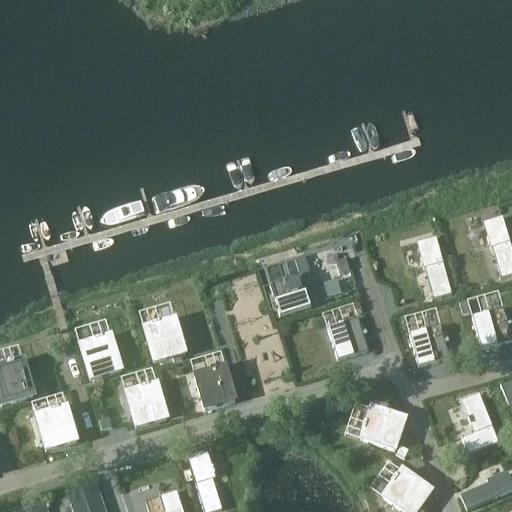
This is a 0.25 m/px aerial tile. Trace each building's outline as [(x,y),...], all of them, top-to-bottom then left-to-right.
[(502,222),(482,228),(484,233),(489,251),(491,250),(501,281),(511,277),(511,256),(503,227),(502,222)] [(435,243),(416,248),(417,253),(422,272),(424,271),(433,302),(450,297),(437,247),(435,243)] [(343,263),(336,265),(339,277),(346,275),(343,263)] [(299,277),(269,286),(272,296),(279,319),(309,309),(302,287),(299,277)] [(465,305),(459,306),(462,318),(468,316),(465,305)] [(501,311),(471,320),(473,328),(480,352),(510,344),(503,319),(501,311)] [(415,312),(398,315),(401,329),(417,326),(415,312)] [(357,320),(326,329),(337,363),(367,353),(357,320)] [(173,322),(143,331),(144,334),(153,365),(183,357),(174,325),(173,322)] [(438,329),(408,337),(410,346),(416,366),(417,370),(421,369),(447,361),(441,337),(438,329)] [(109,341),(78,350),(79,353),(88,384),(91,383),(119,374),(110,344),(109,341)] [(21,365),(0,370),(0,408),(31,399),(23,370),(21,365)] [(225,368),(194,376),(205,408),(235,401),(225,368)] [(511,385),(500,391),(511,421),(511,385)] [(155,387),(125,396),(133,424),(135,431),(165,422),(164,415),(155,387)] [(474,438),(461,443),(467,458),(497,446),(479,401),(462,408),(474,438)] [(65,412),(34,421),(44,455),(75,446),(65,412)] [(179,412),(171,415),(173,422),(181,420),(179,412)] [(404,424),(369,412),(357,446),(392,458),(404,424)] [(107,421),(99,423),(102,433),(110,430),(107,421)] [(340,446),(329,452),(334,465),(359,454),(349,432),(336,438),(340,446)] [(504,432),(495,435),(500,447),(509,443),(504,432)] [(398,451),(395,457),(402,461),(406,454),(398,451)] [(206,458),(187,464),(202,511),(220,511),(211,482),(213,482),(206,458)] [(418,511),(429,496),(397,473),(376,503),(389,511),(418,511)] [(488,489),(460,502),(464,511),(474,511),(511,495),(511,493),(505,478),(486,486),(488,489)] [(105,511),(97,489),(67,500),(71,511),(105,511)] [(178,511),(175,499),(145,508),(145,511),(178,511)]
